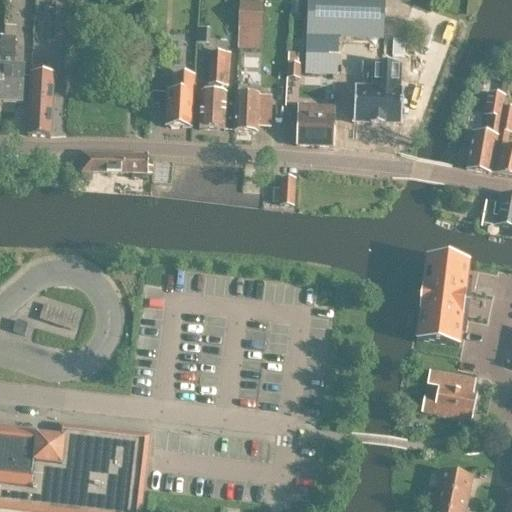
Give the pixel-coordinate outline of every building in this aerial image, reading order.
[(259,2),(259,1),(241,0),(238,0),(237,49),(260,49),(263,2),(259,2)] [(338,41),(381,42),(382,0),(306,0),(304,75),(337,76),(338,41)] [(15,38),(4,37),(0,87),(0,100),(21,102),(24,66),(14,66),(15,38)] [(210,52),(209,85),(228,86),(229,53),(210,52)] [(356,87),(355,123),(372,124),(372,125),(385,125),(385,124),(403,125),(404,89),(401,89),(402,65),(374,64),(373,88),(356,87)] [(299,66),(288,66),(287,79),(298,80),(299,66)] [(261,89),(277,89),(277,73),(262,72),(261,89)] [(31,73),(27,136),(50,138),(54,74),(31,73)] [(194,78),(173,77),(172,91),(167,91),(165,125),(168,125),(170,129),(178,129),(180,126),(191,126),(194,78)] [(226,95),(226,94),(200,93),(199,130),(233,132),(234,96),(226,95)] [(259,96),(235,95),(235,96),(234,96),(233,132),(257,133),(257,128),(270,128),(271,97),(259,97),(259,96)] [(466,170),(491,175),(498,138),(499,138),(506,98),(487,95),(483,118),(489,119),(485,136),(473,133),(466,170)] [(297,107),(295,146),(332,148),(333,108),(297,107)] [(511,149),(507,148),(509,134),(511,134),(511,109),(505,108),(497,146),(498,147),(493,175),(511,178),(511,149)] [(81,154),(80,174),(147,175),(150,175),(150,167),(147,167),(147,156),(81,154)] [(279,206),(293,208),(294,180),(281,179),(279,206)] [(511,229),(511,196),(501,194),(497,217),(493,216),(495,204),(486,202),(482,225),(495,227),(495,226),(511,229)] [(458,347),(460,333),(467,278),(468,267),(468,264),(444,261),(426,259),(418,321),(415,342),(427,344),(458,347)] [(28,325),(16,321),(12,333),(24,336),(28,325)] [(422,413),(470,422),(471,422),(476,394),(443,388),(441,401),(425,398),(422,413)] [(408,426),(411,413),(400,411),(397,424),(408,426)] [(36,431),(0,427),(0,508),(32,511),(139,511),(148,437),(59,427),(58,439),(36,436),(36,431)] [(437,491),(468,498),(472,478),(441,472),(437,491)] [(465,511),(468,498),(437,491),(433,510),(441,511),(465,511)]
